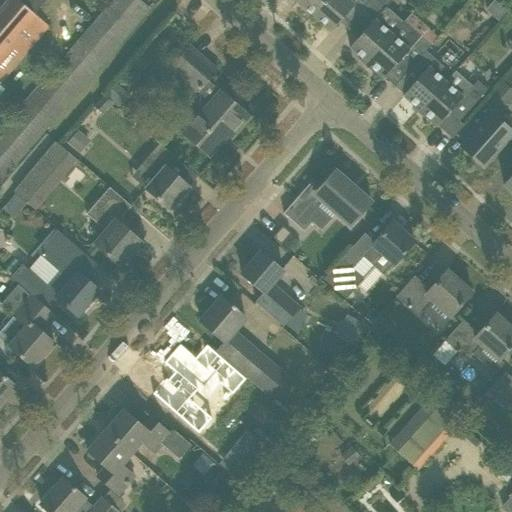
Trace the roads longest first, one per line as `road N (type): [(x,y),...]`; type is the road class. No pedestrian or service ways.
road 1 (residential): [(0,497),(329,109)]
road 2 (residential): [(511,268),(329,109)]
road 3 (residential): [(329,109),(205,0)]
